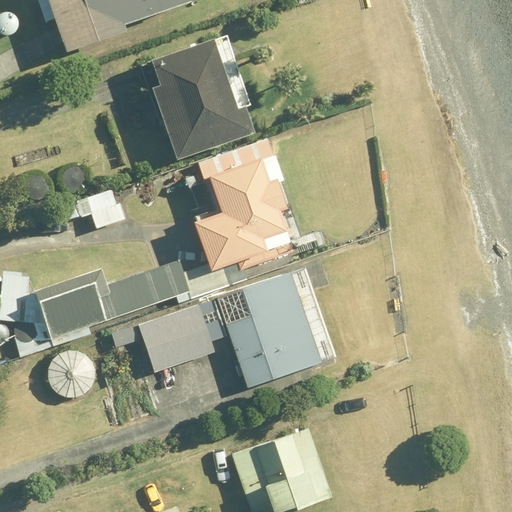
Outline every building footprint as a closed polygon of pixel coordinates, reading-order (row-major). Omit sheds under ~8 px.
[(51,0),(68,51),(132,30),(129,23),(198,0),(51,0)] [(182,158),(254,134),(221,38),(149,63),(182,158)] [(218,213),(199,219),(214,268),(302,240),(277,164),(269,139),(244,148),(201,161),(218,213)] [(128,221),(120,189),(88,197),(96,229),(128,221)] [(54,338),(190,289),(180,259),(111,283),(105,265),(37,290),(38,293),(30,292),(32,277),(6,275),(0,320),(35,322),(41,340),(54,338)] [(250,387),(324,361),(293,272),(246,288),(255,316),(229,325),(250,387)] [(156,372),(216,351),(201,305),(141,326),(156,372)] [(62,394),(65,395),(69,396),(73,397),(77,396),(81,395),(85,394),(88,391),(91,389),(94,385),(95,382),(96,378),(97,374),(96,370),(95,366),(94,362),(91,359),(89,356),(85,353),(81,352),(78,351),(74,350),(69,351),(66,352),(62,353),(58,356),(56,358),(53,362),(52,365),(50,369),(50,373),(50,377),(51,381),(53,385),(56,388),(58,391),(62,394)] [(252,511),(286,511),(333,496),(310,428),(233,454),(252,511)]
